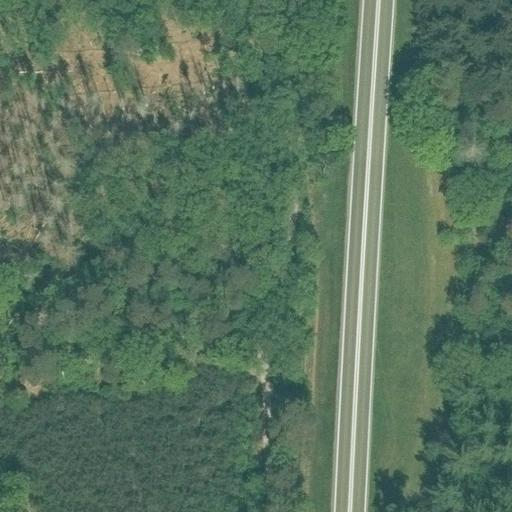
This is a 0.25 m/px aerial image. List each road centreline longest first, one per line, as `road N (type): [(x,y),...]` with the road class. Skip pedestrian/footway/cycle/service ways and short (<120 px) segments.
road 1 (trunk): [(353,511),(376,0)]
road 2 (track): [(265,372),(268,291),(289,205),(267,0)]
road 3 (track): [(263,511),(265,372)]
